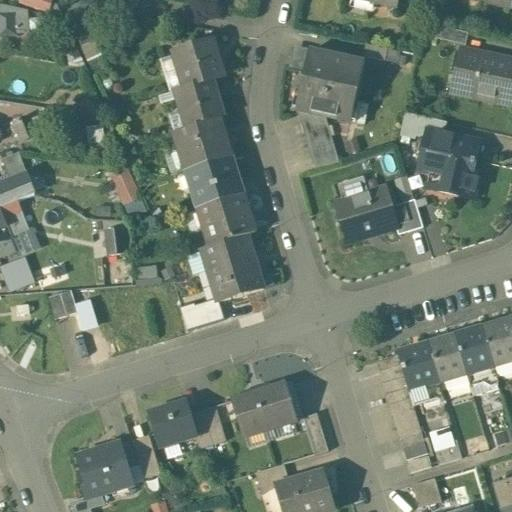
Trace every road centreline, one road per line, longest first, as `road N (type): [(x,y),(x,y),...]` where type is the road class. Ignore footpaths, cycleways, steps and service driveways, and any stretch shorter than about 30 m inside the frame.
road 1 (residential): [(7,418),(319,317)]
road 2 (residential): [(279,0),(260,120),(319,317)]
road 3 (residential): [(319,317),(377,511)]
road 4 (residential): [(319,317),(511,259)]
